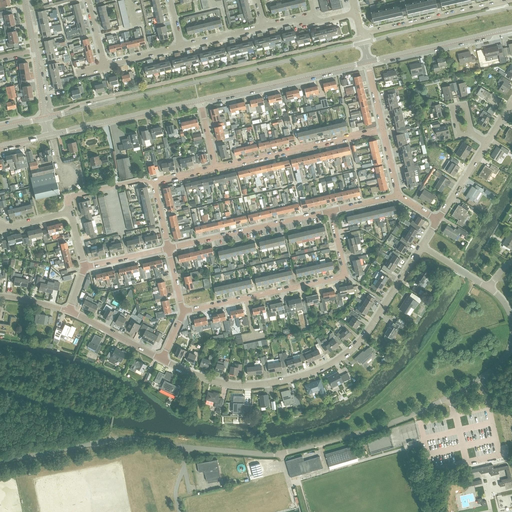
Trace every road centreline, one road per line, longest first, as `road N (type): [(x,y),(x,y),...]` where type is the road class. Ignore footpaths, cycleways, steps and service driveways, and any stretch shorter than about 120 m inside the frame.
road 1 (unclassified): [(182,446),(275,454),(373,429),(478,379),(511,340)]
road 2 (residential): [(162,360),(235,385),(316,370),(358,342),(422,245)]
road 3 (tertiary): [(362,42),(45,119)]
road 4 (residential): [(183,310),(345,275),(331,211)]
road 5 (unclassified): [(0,462),(123,438),(182,446)]
road 6 (tertiary): [(199,101),(366,62)]
road 7 (residential): [(382,130),(215,167)]
road 8 (residential): [(168,248),(331,211)]
road 9 (tertiary): [(47,135),(199,101)]
road 10 (residential): [(511,0),(361,37)]
road 11 (tertiary): [(511,7),(362,42)]
road 12 (tertiary): [(366,62),(511,27)]
